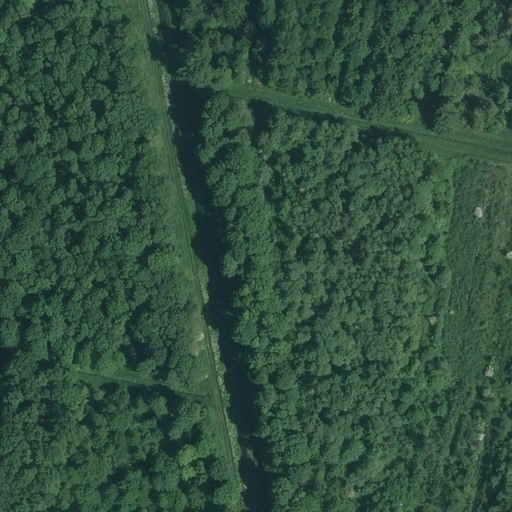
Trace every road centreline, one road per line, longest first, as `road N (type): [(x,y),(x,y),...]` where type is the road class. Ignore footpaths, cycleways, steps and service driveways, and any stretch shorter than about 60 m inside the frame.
road 1 (track): [(267,511),(170,0)]
road 2 (track): [(511,160),(189,97)]
road 3 (track): [(219,409),(0,364)]
road 4 (track): [(237,511),(215,388)]
